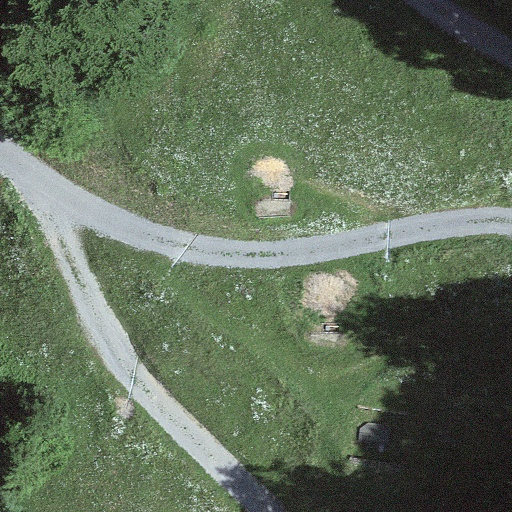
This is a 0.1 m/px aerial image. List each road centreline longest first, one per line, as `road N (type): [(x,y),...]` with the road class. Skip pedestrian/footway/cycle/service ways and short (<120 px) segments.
road 1 (track): [(0,146),(55,190),(117,224),(221,254),(272,256),(490,219),(511,222)]
road 2 (track): [(55,190),(65,242),(110,342),(142,387),(268,511)]
